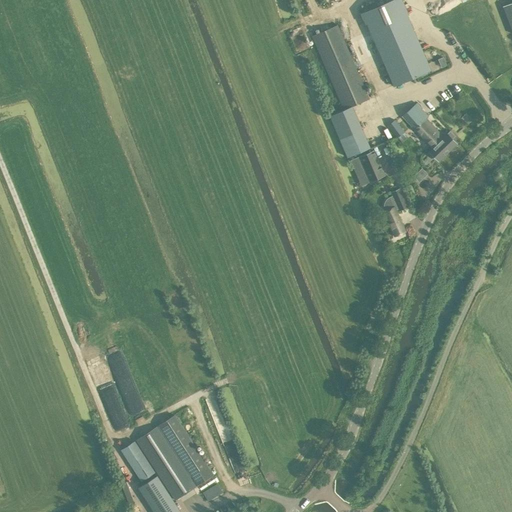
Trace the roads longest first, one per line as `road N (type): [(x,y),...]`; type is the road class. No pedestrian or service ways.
road 1 (track): [(220,383),(114,438),(0,159)]
road 2 (unclassified): [(319,488),(356,420),(434,208),(461,167),(511,121)]
road 3 (residential): [(369,511),(396,472),(511,213)]
